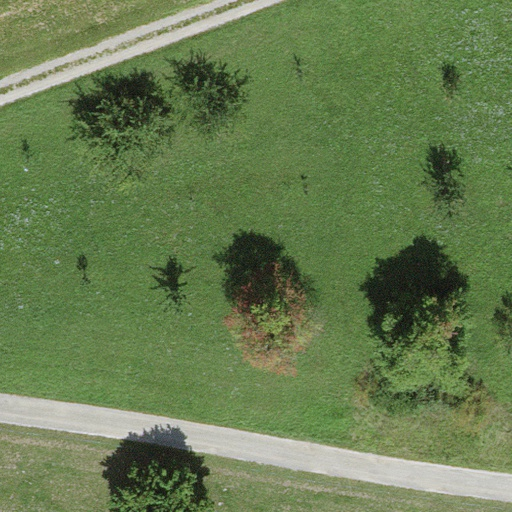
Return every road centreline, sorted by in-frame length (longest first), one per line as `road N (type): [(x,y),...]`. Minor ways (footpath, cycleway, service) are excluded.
road 1 (track): [(0,420),(511,495)]
road 2 (track): [(0,101),(262,0)]
